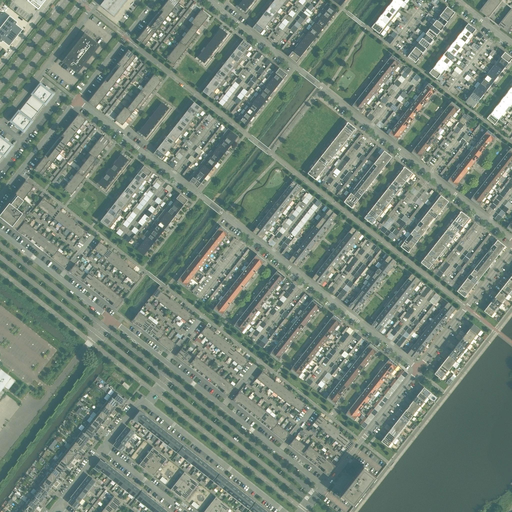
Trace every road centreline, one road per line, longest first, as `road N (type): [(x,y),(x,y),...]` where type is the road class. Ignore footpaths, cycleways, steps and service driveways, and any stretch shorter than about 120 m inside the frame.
road 1 (residential): [(208,0),(511,238)]
road 2 (residential): [(324,487),(110,318)]
road 3 (residential): [(417,368),(222,212)]
road 4 (unclassified): [(318,495),(167,376)]
road 5 (unclassified): [(161,384),(311,501)]
road 6 (residential): [(283,511),(147,403)]
road 7 (residential): [(203,197),(76,100)]
road 8 (unclassified): [(0,123),(97,0)]
road 9 (residential): [(417,368),(511,249)]
road 10 (residential): [(324,487),(417,368)]
road 11 (residential): [(110,318),(0,231)]
road 12 (secondary): [(0,105),(82,0)]
road 13 (unclassified): [(104,326),(0,244)]
road 14 (residential): [(76,100),(155,0)]
road 15 (unclassified): [(0,257),(98,333)]
road 16 (residential): [(0,196),(76,100)]
